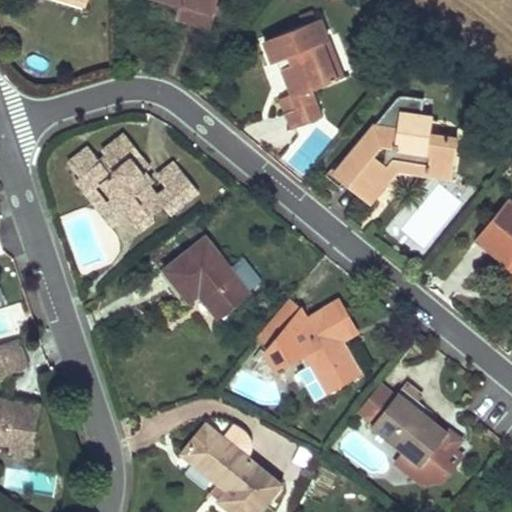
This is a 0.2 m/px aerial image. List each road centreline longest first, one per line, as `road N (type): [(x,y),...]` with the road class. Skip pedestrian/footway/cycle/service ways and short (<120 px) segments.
road 1 (residential): [(511,382),(177,101),(126,90),(0,128)]
road 2 (residential): [(105,511),(105,444),(0,128)]
